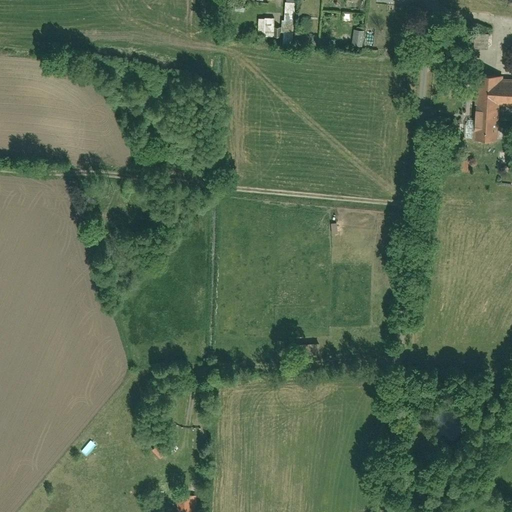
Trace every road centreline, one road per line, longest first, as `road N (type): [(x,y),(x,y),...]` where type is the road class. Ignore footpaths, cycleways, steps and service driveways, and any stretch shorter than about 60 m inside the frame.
road 1 (residential): [(385,511),(430,0)]
road 2 (track): [(411,193),(0,161)]
road 3 (unknown): [(215,365),(398,356)]
road 4 (track): [(436,511),(511,377)]
